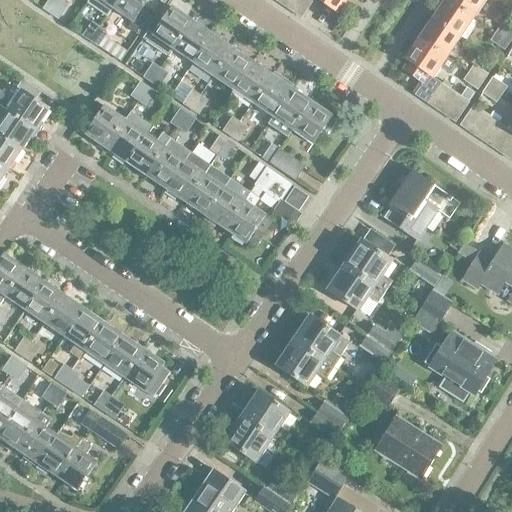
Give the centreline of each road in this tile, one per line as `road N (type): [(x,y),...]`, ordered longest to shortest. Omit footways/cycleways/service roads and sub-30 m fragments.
road 1 (residential): [(233,359),(26,218),(70,153)]
road 2 (residential): [(233,359),(399,112)]
road 3 (residential): [(399,112),(230,0)]
road 4 (residential): [(135,511),(233,359)]
road 5 (residential): [(511,185),(399,112)]
